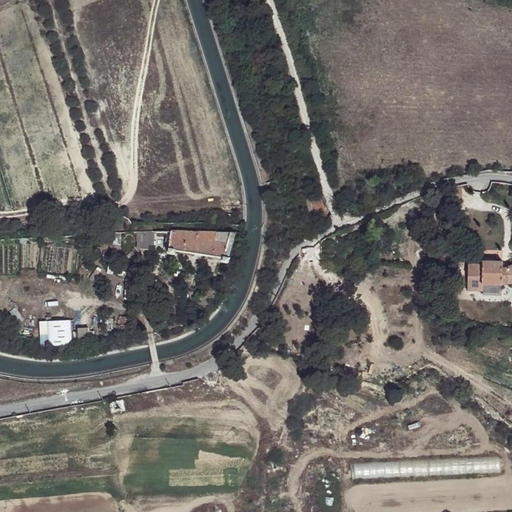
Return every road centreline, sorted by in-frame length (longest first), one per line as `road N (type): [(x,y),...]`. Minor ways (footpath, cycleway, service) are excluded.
road 1 (residential): [(511,180),(433,186),(310,239),(244,337),(198,372),(0,411)]
road 2 (track): [(120,228),(53,0)]
